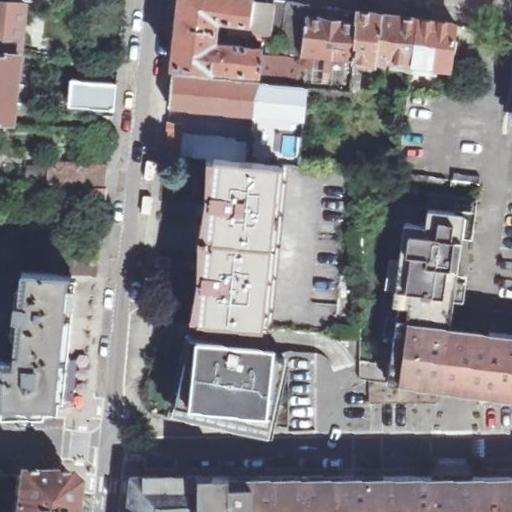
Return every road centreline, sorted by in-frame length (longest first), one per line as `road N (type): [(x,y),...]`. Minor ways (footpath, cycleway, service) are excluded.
road 1 (unclassified): [(111,448),(149,0)]
road 2 (unclassified): [(511,444),(111,448)]
